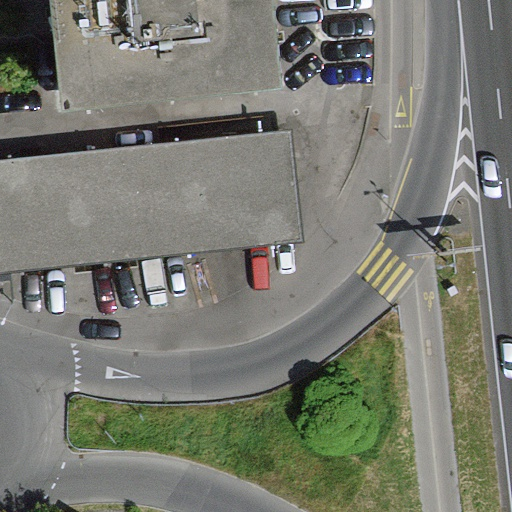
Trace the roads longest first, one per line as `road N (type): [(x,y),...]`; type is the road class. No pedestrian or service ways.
road 1 (primary): [(463,0),(440,139),(412,232),(388,270),(333,325),(243,369),(182,377),(77,370),(0,353)]
road 2 (primary): [(1,499),(79,474),(125,475),(247,511)]
road 3 (primary): [(489,0),(511,216)]
road 4 (secondary): [(1,499),(22,478),(37,423),(30,394),(0,357)]
